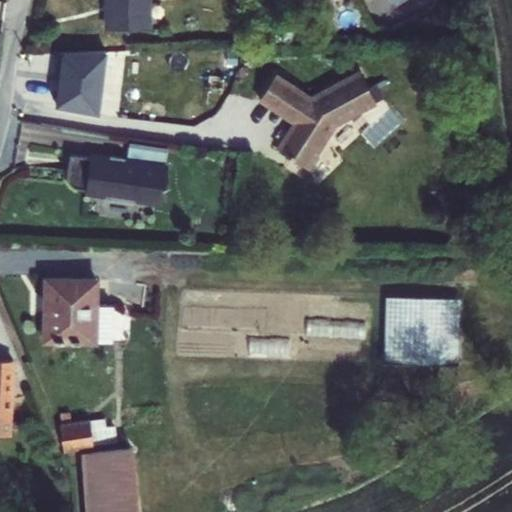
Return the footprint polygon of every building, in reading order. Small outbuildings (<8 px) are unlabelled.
[(153,0),(106,0),(106,28),(153,29),(153,0)] [(55,107),(99,112),(106,54),(62,53),(55,107)] [(310,87),(275,65),(258,91),(292,113),(275,141),(303,158),(310,147),(306,144),(327,119),(363,95),(343,64),(310,87)] [(104,160),(65,154),(62,174),(61,178),(62,181),(64,184),(67,187),(70,189),(73,190),(99,193),(98,198),(130,203),(131,198),(156,202),(161,168),(119,162),(120,158),(105,155),(104,160)] [(104,282),(55,282),(53,342),(103,343),(104,282)] [(384,293),(383,360),(460,361),(462,294),(384,293)] [(0,433),(13,435),(17,364),(0,362),(0,433)] [(83,410),(54,415),(59,456),(77,454),(89,453),(83,410)] [(133,511),(129,450),(89,453),(77,454),(81,511),(133,511)]
